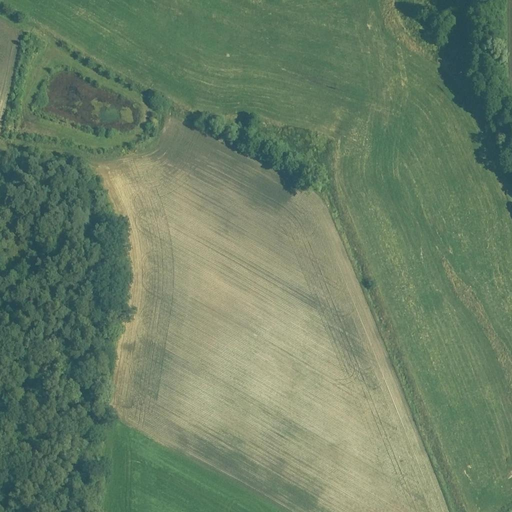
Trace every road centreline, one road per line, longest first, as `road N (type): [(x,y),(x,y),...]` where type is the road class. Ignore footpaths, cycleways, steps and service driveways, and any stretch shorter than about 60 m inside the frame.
road 1 (track): [(55,45),(35,80),(36,121),(127,134),(146,121),(152,104)]
road 2 (track): [(0,11),(168,114)]
